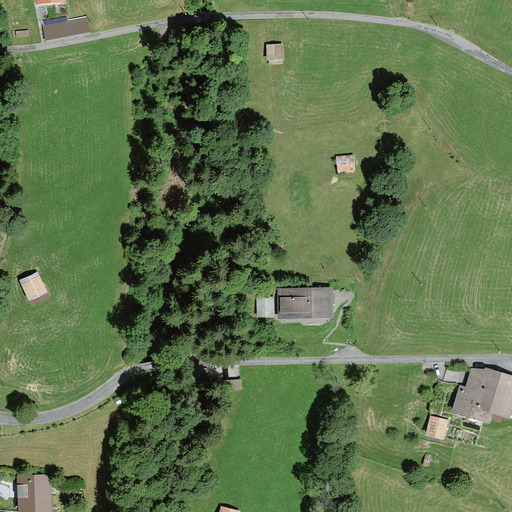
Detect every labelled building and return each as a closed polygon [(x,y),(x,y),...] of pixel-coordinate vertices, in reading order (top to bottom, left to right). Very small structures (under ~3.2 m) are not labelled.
[(87,18),(67,21),(66,17),(44,21),(45,25),(42,26),(45,42),(89,34),(87,18)] [(283,45),(266,46),(267,62),(284,61),(283,45)] [(354,155),(336,157),(338,176),(354,174),(353,172),(355,172),(354,155)] [(49,300),(37,273),(18,281),(28,304),(31,303),(33,307),(49,300)] [(277,290),(277,321),(333,321),(333,289),(277,290)] [(257,320),(275,319),(274,297),(256,298),(257,320)] [(228,315),(219,315),(219,323),(228,323),(228,315)] [(511,377),(484,369),(484,371),(471,370),(465,389),(459,387),(451,415),(490,426),(492,418),(509,423),(511,413),(511,377)] [(241,382),(224,383),(225,393),(241,392),(241,382)] [(448,421),(429,417),(425,439),(443,443),(448,421)] [(50,511),(50,476),(16,478),(17,511),(50,511)]
